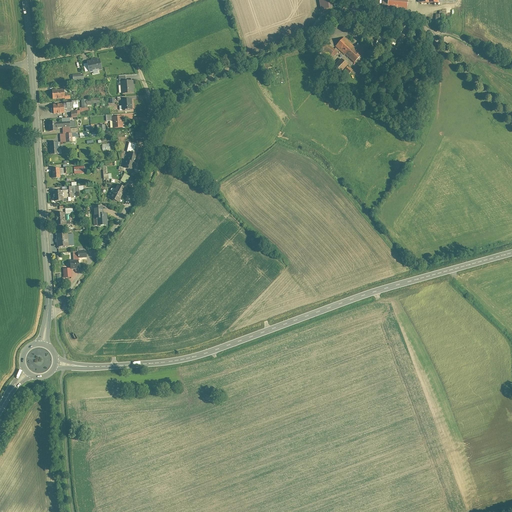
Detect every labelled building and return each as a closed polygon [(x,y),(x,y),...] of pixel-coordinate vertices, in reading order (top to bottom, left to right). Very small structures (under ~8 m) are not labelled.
[(320,0),(321,10),(333,9),(332,0),(320,0)] [(404,0),(385,0),(385,7),(404,9),(404,0)] [(361,54),(360,54),(364,49),(359,46),(356,50),(343,40),(337,48),(354,62),(361,54)] [(322,43),(316,49),(331,61),(336,54),(322,43)] [(338,76),(340,74),(345,78),(351,71),(345,67),(347,65),(339,60),(331,70),(338,76)] [(87,62),(88,72),(102,71),(101,61),(87,62)] [(362,76),(359,81),(366,86),(370,81),(362,76)] [(132,83),(121,83),(121,95),(132,94),(132,83)] [(51,89),(52,100),(65,99),(64,88),(51,89)] [(120,99),(120,112),(129,111),(129,99),(120,99)] [(49,104),(49,114),(61,115),(61,105),(49,104)] [(110,122),(110,128),(119,128),(119,117),(112,117),(112,115),(104,115),(104,122),(110,122)] [(52,132),(52,128),(66,128),(66,121),(45,122),(45,132),(52,132)] [(95,125),(95,133),(104,132),(103,125),(95,125)] [(145,131),(136,129),(132,144),(142,146),(145,131)] [(48,143),(48,155),(58,155),(58,143),(48,143)] [(127,152),(120,171),(129,175),(136,156),(127,152)] [(72,167),(73,175),(83,174),(82,167),(72,167)] [(68,183),(68,187),(61,188),(61,192),(51,192),(51,202),(69,201),(69,198),(77,198),(76,183),(68,183)] [(116,185),(109,197),(117,202),(125,190),(116,185)] [(94,207),(94,226),(105,226),(105,207),(94,207)] [(53,213),(54,226),(62,225),(62,213),(53,213)] [(57,233),(57,247),(67,247),(67,233),(57,233)] [(70,261),(70,269),(79,268),(78,258),(86,258),(86,251),(74,252),(75,261),(70,261)]
